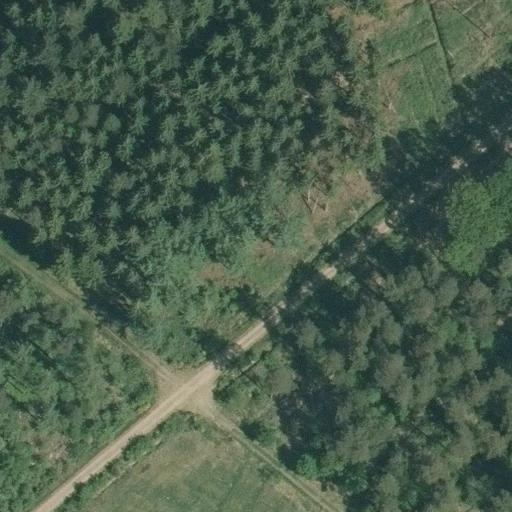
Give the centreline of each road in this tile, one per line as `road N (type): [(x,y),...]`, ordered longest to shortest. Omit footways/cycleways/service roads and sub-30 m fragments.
road 1 (track): [(511,125),(46,511)]
road 2 (track): [(0,249),(339,511)]
